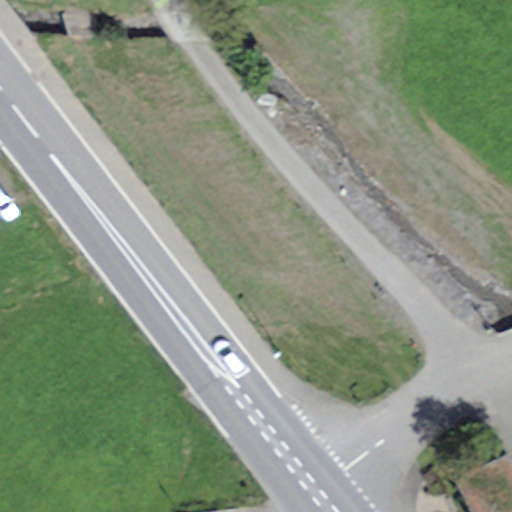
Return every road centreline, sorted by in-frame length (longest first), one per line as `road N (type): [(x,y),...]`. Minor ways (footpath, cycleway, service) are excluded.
road 1 (secondary): [(0,90),(315,492)]
road 2 (residential): [(315,492),(459,381),(511,365)]
